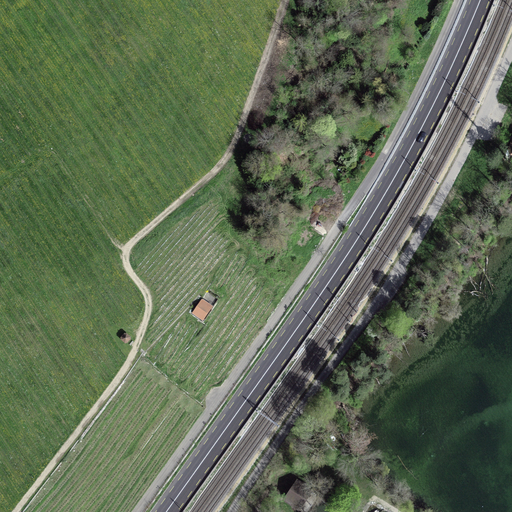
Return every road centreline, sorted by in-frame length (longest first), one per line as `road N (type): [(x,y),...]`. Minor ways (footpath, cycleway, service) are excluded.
road 1 (track): [(285,0),(224,160),(126,249),(149,308),(129,362),(14,511)]
road 2 (unclassified): [(460,0),(394,140),(135,511)]
road 3 (primary): [(479,0),(434,102),(362,228),(164,511)]
road 4 (unclassified): [(236,511),(418,236),(511,46)]
